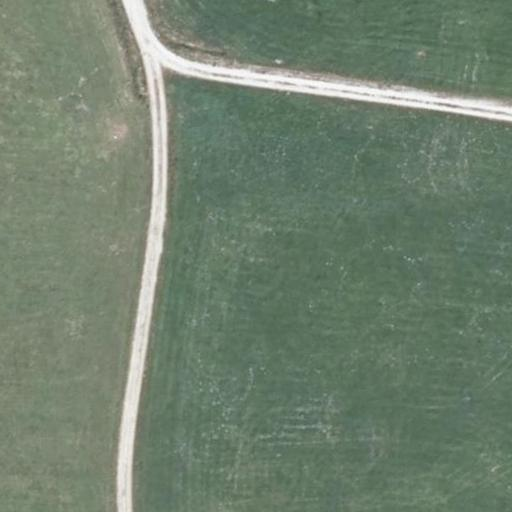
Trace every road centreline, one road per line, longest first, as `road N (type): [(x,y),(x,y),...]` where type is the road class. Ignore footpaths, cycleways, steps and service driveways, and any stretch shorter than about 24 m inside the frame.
road 1 (track): [(150,47),(162,157),(132,511)]
road 2 (track): [(134,0),(150,47),(197,67),(511,115)]
